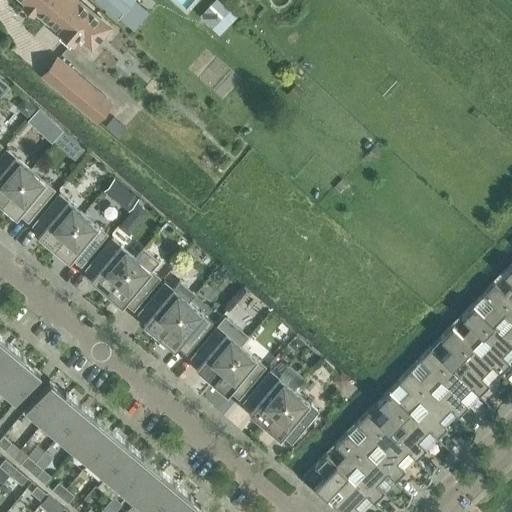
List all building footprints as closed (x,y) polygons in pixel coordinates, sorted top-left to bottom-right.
[(78,35),(84,39),(95,48),(111,29),(96,17),(97,16),(77,0),(24,0),(28,3),(26,5),(34,11),(35,9),(62,32),(58,37),(69,46),(78,35)] [(96,0),(96,1),(118,20),(135,0),(96,0)] [(42,76),(96,121),(112,103),(58,57),(42,76)] [(296,85),(290,93),(297,99),(304,91),(296,85)] [(24,96),(19,102),(19,108),(28,115),(35,106),(24,96)] [(113,116),(105,126),(118,136),(126,127),(113,116)] [(369,140),(361,148),(373,159),(381,151),(369,140)] [(0,203),(1,204),(31,168),(6,148),(0,154),(0,203)] [(31,168),(1,204),(16,217),(19,213),(28,221),(55,189),(31,168)] [(115,178),(105,190),(113,197),(123,185),(115,178)] [(38,235),(53,248),(83,212),(59,192),(32,224),(41,231),(38,235)] [(137,201),(127,214),(137,222),(148,210),(137,201)] [(83,212),(53,248),(69,261),(72,258),(81,265),(108,233),(83,212)] [(90,279),(106,292),(136,257),(135,256),(111,236),(84,268),(93,276),(90,279)] [(136,257),(106,292),(122,305),(124,302),(133,309),(160,277),(151,270),(159,260),(143,247),(135,256),(136,257)] [(511,265),(503,274),(511,282),(511,284),(504,293),(511,301),(511,265)] [(164,280),(137,312),(146,320),(143,323),(159,336),(189,301),(195,293),(180,280),(173,288),(164,280)] [(482,296),(473,305),(483,314),(483,315),(511,343),(511,301),(504,293),(494,283),(482,296)] [(189,301),(159,336),(174,349),(177,346),(186,353),(213,321),(189,301)] [(511,346),(511,343),(483,315),(483,314),(473,305),(461,317),(471,327),(462,336),(493,366),(492,367),(500,375),(511,364),(503,356),(511,346)] [(217,324),(190,357),(199,364),(196,367),(211,381),(241,345),(249,336),(225,315),(217,324)] [(492,367),(493,366),(462,336),(452,326),(440,339),(450,348),(441,357),(441,358),(471,388),(479,396),(490,385),(482,377),(492,367)] [(0,335),(0,354),(9,344),(0,335)] [(9,344),(0,354),(0,386),(25,357),(9,344)] [(241,345),(211,381),(227,394),(230,390),(239,398),(266,366),(241,345)] [(419,360),(411,369),(420,379),(450,409),(458,417),(469,407),(461,399),(471,388),(441,358),(441,357),(431,348),(419,360)] [(25,357),(0,386),(0,387),(16,401),(38,374),(32,368),(34,367),(25,359),(26,358),(25,357)] [(248,412),(264,425),(294,389),(269,369),(242,401),(251,408),(248,412)] [(398,381),(390,390),(399,400),(429,430),(429,431),(437,439),(448,428),(440,420),(450,409),(420,379),(411,369),(398,381)] [(340,373),(334,381),(341,387),(348,380),(346,377),(340,373)] [(48,382),(25,409),(42,422),(67,392),(66,391),(65,393),(56,385),(54,387),(48,382)] [(294,389),(264,425),(280,438),(283,434),(291,442),(318,410),(294,389)] [(429,431),(429,430),(399,400),(389,390),(377,403),(387,412),(378,421),(378,422),(408,452),(416,460),(427,450),(419,442),(429,431)] [(67,392),(42,422),(43,424),(44,422),(58,434),(83,405),(67,392)] [(83,405),(58,434),(74,447),(98,418),(83,405)] [(356,424),(347,433),(357,443),(387,473),(387,474),(395,482),(406,471),(398,463),(408,452),(378,422),(378,421),(368,412),(356,424)] [(98,418),(74,447),(90,460),(114,432),(98,418)] [(114,432),(90,460),(105,474),(130,445),(114,432)] [(387,474),(387,473),(357,443),(347,433),(335,446),(345,455),(336,464),(336,465),(366,495),(374,503),(385,492),(377,484),(387,474)] [(0,438),(0,445),(5,450),(12,442),(3,435),(0,438)] [(130,445),(105,474),(121,487),(145,458),(130,445)] [(27,455),(20,463),(29,470),(35,462),(27,455)] [(326,455),(314,467),(324,477),(314,487),(340,511),(361,511),(356,506),(366,495),(336,465),(336,464),(326,455)] [(0,463),(0,465),(10,474),(16,467),(5,458),(0,463)] [(145,458),(121,487),(137,500),(161,471),(145,458)] [(35,462),(29,470),(36,476),(43,468),(35,462)] [(21,483),(27,476),(16,467),(10,474),(21,483)] [(161,471),(137,500),(151,511),(153,511),(177,484),(161,471)] [(58,481),(52,489),(60,496),(67,488),(58,481)] [(31,491),(42,501),(48,494),(36,484),(31,491)] [(177,484),(153,511),(180,511),(192,497),(177,484)] [(67,488),(60,496),(68,502),(74,494),(67,488)] [(42,501),(40,503),(51,511),(58,511),(63,507),(59,503),(48,494),(42,501)] [(192,497),(180,511),(202,511),(199,509),(201,507),(192,500),(193,498),(192,497)]
